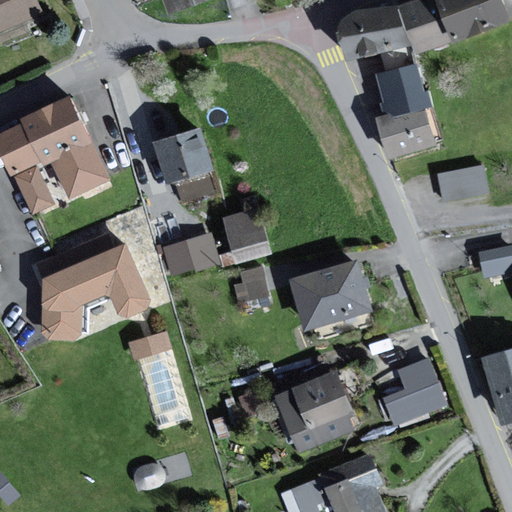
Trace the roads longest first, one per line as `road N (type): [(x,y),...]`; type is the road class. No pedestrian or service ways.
road 1 (residential): [(511,480),(314,19)]
road 2 (residential): [(314,19),(138,40)]
road 3 (residential): [(138,40),(0,112)]
